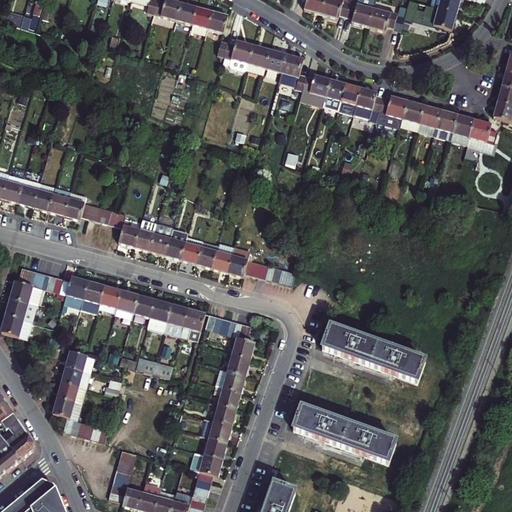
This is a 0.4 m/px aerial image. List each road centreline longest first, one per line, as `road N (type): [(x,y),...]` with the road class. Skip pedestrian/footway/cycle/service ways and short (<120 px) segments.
road 1 (residential): [(0,234),(286,318),(292,338),(230,511)]
road 2 (residential): [(503,0),(486,32),(459,55),(393,73),(343,62),(240,0)]
